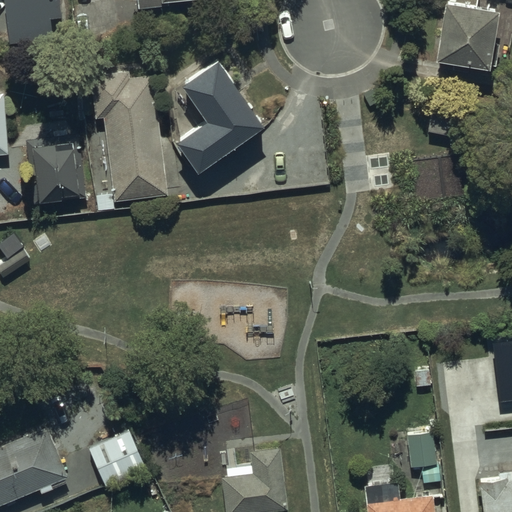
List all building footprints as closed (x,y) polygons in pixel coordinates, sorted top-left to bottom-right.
[(4,0),(9,49),(54,45),(52,24),(64,23),(61,0),(4,0)] [(500,12),(447,3),(437,63),(490,71),(500,12)] [(219,60),(182,86),(208,123),(177,144),(198,174),(266,128),(219,60)] [(124,73),(90,77),(96,124),(102,123),(112,209),(168,203),(153,78),(125,81),(124,73)] [(436,96),(426,135),(453,142),(463,103),(436,96)] [(78,138),(25,144),(33,215),(62,211),(61,205),(86,202),(78,138)] [(478,151),(436,168),(447,195),(489,179),(478,151)] [(511,342),(493,345),(500,403),(511,400),(511,342)] [(465,347),(433,350),(437,387),(468,385),(465,347)] [(48,416),(0,436),(0,501),(72,469),(48,416)] [(130,422),(90,439),(107,479),(147,462),(130,422)] [(435,424),(407,428),(412,463),(422,462),(439,460),(435,424)] [(253,465),(222,469),(227,509),(288,502),(281,440),(250,443),(253,465)] [(499,470),(479,472),(482,511),(511,511),(511,458),(498,460),(499,470)] [(439,460),(422,462),(424,479),(442,476),(439,460)] [(396,464),(363,468),(368,511),(438,511),(435,485),(399,489),(396,464)]
